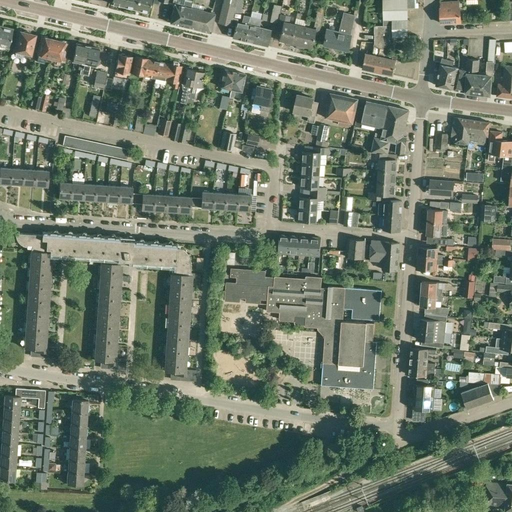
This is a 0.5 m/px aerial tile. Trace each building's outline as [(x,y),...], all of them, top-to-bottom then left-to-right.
[(138,0),(125,0),(124,7),(125,7),(126,9),(129,10),(131,8),(136,10),(138,0)] [(151,0),(138,0),(136,10),(141,11),(142,13),(146,14),(148,12),(149,13),(151,0)] [(190,8),(191,8),(193,0),(192,0),(172,0),(172,4),(175,5),(171,23),(190,28),(193,17),(188,16),(190,8)] [(224,0),(223,5),(219,22),(231,25),(236,0),(224,0)] [(383,0),(384,26),(390,26),(408,26),(408,20),(407,0),(383,0)] [(459,1),(449,1),(446,1),(441,2),(442,8),(440,8),(441,23),(450,23),(461,22),(460,7),(459,7),(459,1)] [(277,23),(281,6),(274,4),(270,22),(277,23)] [(193,17),(190,28),(210,32),(215,14),(191,8),(190,8),(188,16),(193,17)] [(342,19),(340,27),(351,30),(353,21),(355,15),(343,12),(342,19)] [(320,28),(323,15),(317,13),(314,26),(320,28)] [(291,17),(285,15),(281,14),(278,25),(282,26),(279,40),(286,42),(285,44),(289,45),(294,24),(289,23),(291,17)] [(233,38),(244,40),(250,17),(244,15),(242,23),(237,22),(233,38)] [(250,17),(244,40),(256,43),(260,27),(259,27),(261,19),(250,17)] [(294,24),(289,45),(290,45),(290,43),(296,44),(296,47),(300,48),(305,26),(294,24)] [(305,26),(300,48),(303,49),(304,46),(311,48),(315,29),(305,26)] [(381,72),(382,72),(386,56),(388,56),(389,53),(390,45),(390,37),(390,26),(384,26),(375,26),(375,42),(372,55),(366,53),(363,68),(381,72)] [(408,26),(390,26),(390,37),(408,37),(408,26)] [(2,27),(0,32),(0,44),(9,47),(13,29),(2,27)] [(260,27),(256,43),(267,46),(271,30),(260,27)] [(350,35),(338,32),(326,29),(323,45),(347,51),(351,35),(350,35)] [(22,32),(21,32),(16,50),(25,52),(24,56),(30,57),(35,35),(28,34),(27,32),(23,31),(22,32)] [(44,36),(42,37),(38,54),(46,56),(45,60),(50,61),(55,40),(48,39),(48,37),(44,36)] [(467,59),(465,91),(465,92),(490,95),(492,74),(493,74),(496,39),(489,39),(486,75),(478,75),(480,60),(467,59)] [(62,42),(55,40),(50,61),(55,62),(56,58),(64,60),(68,43),(68,41),(63,40),(62,42)] [(83,69),(84,63),(88,46),(76,43),(72,61),(79,62),(78,68),(81,69),(83,69)] [(88,46),(84,63),(83,69),(81,69),(80,73),(88,74),(90,65),(96,66),(100,48),(88,46)] [(120,55),(119,54),(116,70),(129,73),(132,57),(126,56),(125,54),(122,53),(120,55)] [(386,56),(382,72),(393,75),(398,55),(389,53),(388,56),(386,56)] [(459,68),(454,89),(465,91),(467,59),(468,54),(463,53),(462,69),(459,68)] [(132,73),(144,75),(147,59),(147,58),(136,56),(132,73)] [(436,85),(444,87),(449,66),(447,65),(448,60),(442,58),(436,85)] [(144,75),(143,79),(149,80),(149,76),(155,77),(159,62),(147,59),(144,75)] [(449,66),(444,87),(454,89),(459,68),(453,67),(454,61),(448,60),(447,65),(449,66)] [(159,62),(155,77),(167,80),(170,64),(159,62)] [(170,64),(167,80),(173,81),(172,87),(177,88),(178,82),(182,66),(171,64),(170,64)] [(498,83),(497,95),(511,96),(511,66),(505,66),(503,84),(498,83)] [(187,68),(186,67),(182,83),(183,92),(180,102),(186,103),(187,97),(189,97),(195,69),(192,69),(191,68),(188,67),(187,68)] [(197,70),(195,69),(189,97),(194,98),(196,86),(201,87),(205,71),(203,71),(203,70),(198,69),(197,70)] [(221,86),(231,89),(235,72),(225,69),(221,86)] [(104,87),(107,72),(97,70),(94,85),(104,87)] [(235,72),(231,89),(241,91),(245,74),(235,72)] [(253,102),(251,112),(260,113),(260,109),(269,111),(271,100),(268,99),(271,88),(257,85),(253,102)] [(46,110),(50,95),(44,93),(40,109),(46,110)] [(331,93),(326,117),(339,120),(338,125),(349,127),(350,122),(353,123),(358,99),(331,93)] [(32,108),(38,109),(41,96),(35,95),(32,108)] [(230,97),(222,95),(220,108),(227,109),(227,106),(228,103),(229,98),(230,97)] [(309,115),(308,121),(314,123),(318,107),(311,105),(313,98),(298,95),(294,111),(309,115)] [(63,107),(65,99),(59,97),(57,109),(63,110),(62,115),(69,116),(71,109),(63,107)] [(371,152),(372,152),(388,154),(391,141),(394,142),(394,147),(392,147),(391,151),(396,152),(396,153),(405,153),(407,137),(403,136),(409,110),(389,106),(367,101),(365,109),(359,108),(355,125),(362,127),(376,131),(375,136),(374,136),(371,152)] [(103,126),(109,127),(111,115),(105,114),(103,126)] [(128,126),(130,115),(124,114),(122,124),(128,126)] [(138,114),(137,118),(134,130),(144,132),(145,123),(146,120),(147,115),(138,114)] [(468,144),(470,134),(472,119),(454,117),(451,141),(468,144)] [(171,120),(161,118),(158,133),(168,136),(171,120)] [(472,119),(470,134),(488,136),(490,122),(472,119)] [(178,141),(182,123),(174,122),(170,139),(178,141)] [(145,123),(144,132),(143,134),(147,135),(147,134),(154,135),(156,125),(145,123)] [(178,140),(186,142),(189,125),(182,123),(178,140)] [(320,124),(316,147),(328,148),(329,142),(326,141),(329,126),(327,125),(320,124)] [(233,150),(236,134),(224,131),(221,147),(233,150)] [(511,185),(511,173),(511,140),(502,140),(503,132),(491,131),(489,153),(489,160),(495,161),(495,154),(504,154),(501,188),(511,189),(511,185)] [(447,149),(448,134),(437,133),(435,148),(447,149)] [(257,145),(259,136),(248,134),(246,143),(257,145)] [(253,152),(254,146),(243,144),(241,150),(253,152)] [(328,148),(316,147),(313,147),(313,152),(304,151),(303,163),(320,164),(321,154),(329,154),(329,148),(328,148)] [(367,158),(371,158),(371,159),(380,159),(379,170),(396,172),(397,159),(387,159),(388,154),(372,152),(372,153),(367,152),(367,158)] [(303,163),(302,175),(320,176),(320,164),(303,163)] [(0,173),(0,183),(12,184),(13,168),(0,167),(0,173)] [(86,178),(87,168),(80,167),(79,177),(86,178)] [(13,168),(12,184),(23,185),(25,169),(13,168)] [(25,169),(23,185),(35,185),(36,170),(25,169)] [(36,170),(35,185),(48,186),(49,170),(36,170)] [(379,170),(378,182),(395,183),(396,172),(379,170)] [(241,174),(239,186),(248,188),(251,177),(241,174)] [(320,176),(302,175),(301,187),(311,188),(311,193),(326,194),(326,193),(331,194),(331,188),(327,188),(327,187),(319,187),(320,176)] [(431,180),(430,194),(453,195),(454,182),(431,180)] [(60,182),(59,198),(71,199),(72,183),(60,182)] [(395,196),(395,183),(378,182),(377,193),(370,192),(369,198),(384,199),(384,195),(395,196)] [(72,183),(71,199),(83,199),(84,184),(72,183)] [(84,184),(83,199),(95,200),(96,184),(84,184)] [(96,184),(95,200),(107,201),(108,185),(96,184)] [(108,185),(107,201),(119,202),(120,186),(108,185)] [(120,186),(119,202),(131,203),(132,193),(132,187),(120,186)] [(213,208),(214,192),(215,186),(203,186),(202,197),(191,197),(190,207),(213,208)] [(214,192),(213,208),(225,209),(227,193),(214,192)] [(155,194),(132,193),(131,203),(142,203),(142,209),(154,210),(155,194)] [(227,193),(225,209),(238,210),(239,194),(227,193)] [(301,197),(300,209),(317,210),(318,199),(326,200),(326,194),(311,193),(311,197),(301,197)] [(167,195),(155,194),(154,210),(166,211),(167,195)] [(239,194),(238,210),(250,211),(251,195),(239,194)] [(462,194),(462,202),(478,203),(478,195),(462,194)] [(179,196),(167,195),(166,211),(178,212),(179,196)] [(191,197),(179,196),(178,212),(190,213),(190,207),(191,197)] [(353,197),(344,196),(342,210),(345,211),(352,211),(353,197)] [(386,202),(385,215),(401,216),(402,201),(391,200),(391,203),(386,202)] [(450,209),(450,211),(461,212),(461,202),(451,201),(450,202),(450,209)] [(481,220),(494,221),(495,204),(482,203),(481,220)] [(317,210),(300,209),(299,221),(316,222),(317,210)] [(429,209),(428,222),(442,223),(443,210),(429,209)] [(337,224),(338,211),(331,210),(330,224),(337,224)] [(352,227),(354,212),(352,211),(345,211),(343,226),(352,227)] [(401,216),(385,215),(384,229),(400,230),(401,216)] [(442,223),(428,222),(427,235),(441,236),(442,223)] [(16,233),(16,234),(16,235),(16,236),(16,237),(16,238),(17,239),(17,240),(18,241),(19,241),(19,242),(20,243),(21,244),(22,244),(23,245),(24,245),(25,246),(26,246),(27,246),(27,247),(32,248),(32,250),(32,251),(53,252),(52,254),(53,254),(53,253),(57,253),(57,251),(63,251),(63,254),(103,257),(103,263),(122,264),(134,265),(137,264),(138,265),(149,266),(149,263),(177,265),(176,274),(190,275),(190,272),(191,263),(191,262),(190,261),(190,260),(190,259),(190,258),(190,257),(189,257),(189,256),(189,255),(188,254),(188,253),(187,252),(186,252),(186,251),(185,250),(184,250),(183,249),(182,249),(181,248),(180,248),(181,244),(167,243),(167,242),(166,242),(165,242),(164,242),(163,242),(153,242),(153,241),(152,241),(151,241),(150,241),(150,242),(149,242),(148,242),(127,240),(120,237),(111,236),(104,236),(96,235),(95,234),(94,234),(93,234),(93,235),(92,235),(91,235),(82,234),(81,233),(80,233),(79,233),(79,234),(78,234),(77,234),(67,233),(67,232),(66,232),(65,232),(65,233),(64,233),(63,233),(53,232),(52,231),(51,231),(50,232),(49,232),(48,232),(42,231),(42,234),(19,233),(16,233)] [(290,235),(279,234),(278,246),(278,253),(289,253),(290,235)] [(301,236),(290,235),(289,253),(299,254),(301,236)] [(301,236),(299,254),(309,255),(311,237),(301,236)] [(321,238),(311,237),(309,255),(319,256),(321,238)] [(494,244),(494,249),(496,249),(508,250),(510,250),(511,245),(511,238),(493,237),(492,244),(494,244)] [(348,238),(346,253),(346,257),(365,258),(365,256),(366,240),(348,238)] [(400,243),(372,240),(371,260),(384,261),(383,269),(397,270),(400,243)] [(419,246),(418,254),(427,255),(427,258),(444,259),(445,255),(437,254),(437,248),(419,246)] [(470,248),(469,260),(477,260),(477,248),(470,248)] [(52,263),(52,254),(53,252),(31,251),(25,347),(31,348),(31,350),(34,350),(38,351),(41,351),(44,351),(46,351),(46,346),(47,337),(49,337),(50,332),(47,332),(48,323),(50,323),(51,319),(48,319),(49,309),(51,310),(51,305),(49,305),(50,296),(52,296),(52,291),(50,291),(51,282),(53,282),(53,277),(51,277),(51,268),(54,268),(54,264),(52,263)] [(235,256),(235,252),(227,252),(226,265),(234,266),(235,256)] [(418,254),(417,268),(436,269),(436,264),(436,263),(439,263),(439,264),(443,265),(444,259),(427,258),(427,255),(418,254)] [(115,363),(116,358),(116,349),(119,349),(120,344),(117,344),(117,335),(120,335),(121,331),(118,330),(118,321),(121,322),(121,317),(119,317),(119,308),(122,308),(122,303),(120,303),(120,294),(123,294),(123,289),(121,289),(121,280),(129,281),(129,276),(122,275),(122,264),(103,263),(101,263),(101,266),(95,359),(101,360),(101,362),(104,362),(107,363),(111,363),(114,363),(115,363)] [(504,266),(504,276),(494,275),(494,282),(506,283),(511,283),(511,266),(511,267),(504,266)] [(329,286),(329,288),(321,287),(322,277),(308,275),(306,275),(306,278),(275,276),(274,279),(270,279),(265,278),(266,270),(254,269),(236,268),(232,268),(231,276),(237,277),(237,283),(227,282),(226,300),(240,301),(240,298),(247,298),(246,302),(261,303),(261,299),(268,299),(267,311),(280,312),(279,319),(295,321),(296,315),(306,316),(305,326),(318,327),(318,329),(321,332),(324,335),(325,335),(326,327),(342,329),(342,320),(343,320),(344,308),(353,308),(352,318),(375,320),(380,320),(382,290),(329,286)] [(171,274),(165,370),(171,371),(171,373),(174,373),(177,374),(181,374),(184,374),(186,374),(186,369),(187,360),(189,360),(190,355),(187,355),(187,346),(190,346),(190,342),(188,341),(188,332),(191,333),(191,328),(189,328),(189,319),(192,319),(192,314),(190,314),(190,305),(193,305),(193,300),(190,300),(191,291),(194,291),(194,287),(191,286),(192,277),(195,277),(195,273),(190,272),(190,275),(176,274),(171,274)] [(464,280),(463,296),(474,297),(475,281),(464,280)] [(423,281),(422,293),(442,295),(443,289),(436,289),(437,282),(423,281)] [(497,297),(497,291),(511,292),(511,297),(510,308),(511,307),(511,285),(498,285),(499,283),(491,282),(490,296),(497,297)] [(442,295),(422,293),(421,306),(435,307),(436,300),(442,301),(442,295)] [(464,310),(463,318),(471,318),(471,311),(464,310)] [(421,318),(420,329),(445,332),(447,316),(425,314),(425,319),(421,318)] [(323,369),(322,385),(331,386),(346,387),(359,388),(373,389),(375,363),(377,341),(373,341),(373,340),(374,339),(374,337),(374,335),(375,323),(343,320),(342,320),(342,329),(326,327),(325,335),(323,367),(323,369)] [(503,329),(502,338),(502,339),(511,339),(511,328),(511,329),(511,324),(484,321),(484,326),(489,327),(489,328),(503,329)] [(418,339),(422,340),(421,345),(444,348),(445,332),(420,329),(418,339)] [(463,351),(468,351),(470,336),(462,335),(460,350),(463,351)] [(505,354),(506,350),(511,350),(511,339),(502,339),(502,338),(497,337),(496,347),(486,345),(486,352),(495,353),(505,354)] [(411,347),(411,356),(427,358),(428,353),(436,354),(437,349),(411,347)] [(511,362),(495,361),(495,357),(495,353),(484,352),(484,356),(483,364),(507,367),(511,367),(511,362)] [(411,356),(410,365),(435,367),(435,363),(427,362),(427,358),(411,356)] [(410,365),(409,375),(426,376),(426,372),(435,372),(435,368),(435,367),(410,365)] [(460,380),(468,381),(489,383),(487,383),(501,384),(502,374),(469,372),(469,377),(460,376),(460,380)] [(464,384),(466,391),(462,392),(467,408),(494,399),(493,396),(500,394),(501,384),(487,383),(471,389),(468,382),(464,384)] [(414,384),(413,396),(434,398),(435,386),(414,384)] [(5,395),(4,407),(20,408),(21,396),(39,398),(38,407),(44,407),(45,390),(16,388),(16,396),(5,395)] [(433,410),(434,398),(413,396),(413,408),(433,410)] [(72,399),(72,411),(88,412),(88,400),(72,399)] [(438,399),(437,411),(446,412),(446,399),(438,399)] [(4,407),(3,419),(19,420),(20,408),(4,407)] [(72,411),(71,423),(87,424),(88,412),(72,411)] [(3,419),(2,431),(18,432),(19,420),(3,419)] [(157,426),(156,419),(145,419),(145,427),(157,426)] [(305,448),(305,426),(299,426),(299,420),(285,420),(285,448),(305,448)] [(71,423),(70,435),(86,436),(87,424),(71,423)] [(2,431),(2,443),(18,444),(18,432),(2,431)] [(70,435),(69,447),(85,448),(86,436),(70,435)] [(2,443),(1,455),(17,456),(18,444),(2,443)] [(69,447),(69,459),(84,460),(85,448),(69,447)] [(115,453),(116,482),(195,480),(194,451),(115,453)] [(1,455),(0,467),(16,468),(17,456),(1,455)] [(69,459),(68,471),(84,472),(84,460),(69,459)] [(16,468),(0,467),(0,479),(15,480),(16,468)] [(84,472),(68,471),(67,483),(83,484),(84,472)] [(511,483),(508,483),(508,484),(487,482),(485,505),(506,507),(506,510),(511,510),(511,483)]
